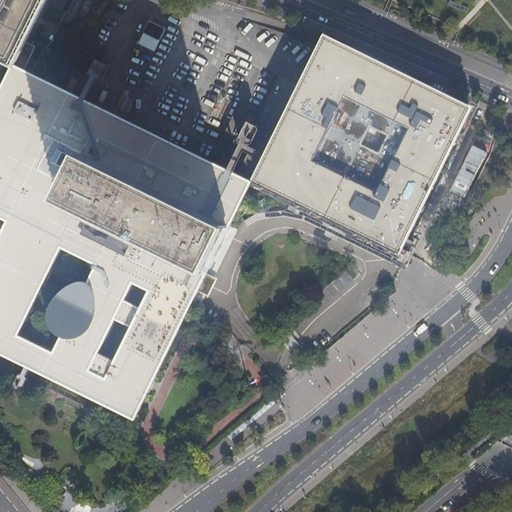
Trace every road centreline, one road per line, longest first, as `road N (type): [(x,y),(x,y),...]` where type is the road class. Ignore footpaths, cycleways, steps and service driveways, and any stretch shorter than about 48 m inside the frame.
road 1 (secondary): [(444,315),(192,511)]
road 2 (secondary): [(261,511),(458,341)]
road 3 (tertiary): [(287,0),(511,97)]
